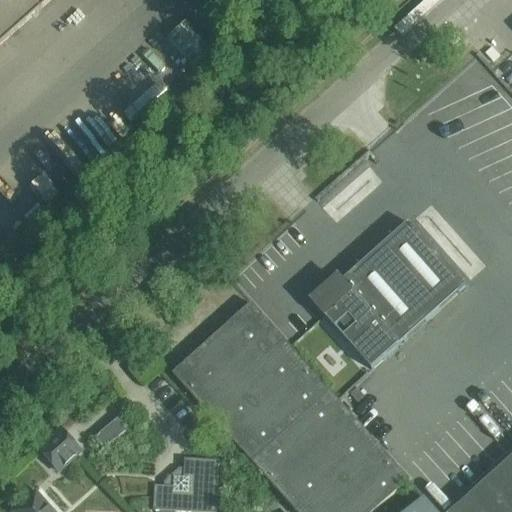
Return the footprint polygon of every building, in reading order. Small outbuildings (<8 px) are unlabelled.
[(0,0),(0,47),(52,0),(0,0)] [(328,289),(311,303),(372,372),(388,357),(466,287),(410,224),(345,281),(341,277),(328,289)] [(294,511),(376,511),(410,482),(252,305),(173,377),(294,511)] [(118,420),(94,439),(104,452),(128,432),(118,420)] [(62,431),(39,452),(60,474),(82,454),(62,431)] [(511,511),(511,460),(454,511),(511,511)] [(155,488),(153,511),(216,511),(219,463),(185,461),(184,475),(180,475),(169,484),(169,489),(155,488)] [(52,511),(36,494),(16,511),(52,511)] [(433,511),(423,500),(408,511),(433,511)]
